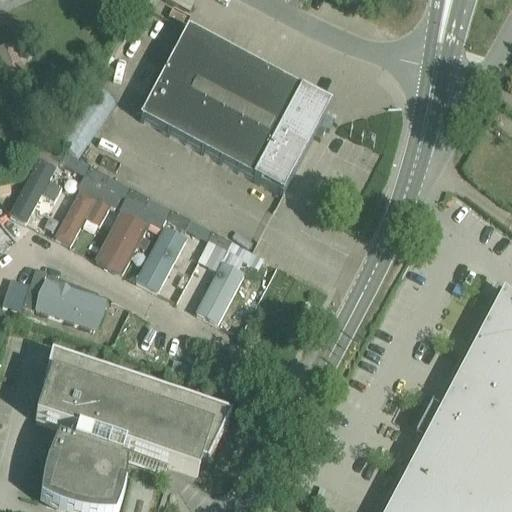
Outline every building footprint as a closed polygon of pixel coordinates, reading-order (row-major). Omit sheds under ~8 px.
[(187,34),(178,51),(140,123),(282,199),(314,141),(320,144),(326,133),(320,130),(330,110),(187,34)] [(26,80),(12,44),(0,49),(0,61),(10,87),(26,80)] [(78,162),(115,106),(88,89),(51,144),(78,162)] [(42,158),(62,168),(68,158),(48,147),(42,158)] [(84,182),(104,192),(110,181),(91,170),(84,182)] [(54,180),(36,171),(12,220),(29,229),(54,180)] [(125,203),(145,214),(150,203),(131,193),(125,203)] [(111,215),(80,198),(54,246),(70,254),(84,228),(100,236),(111,215)] [(147,236),(122,223),(98,271),(122,284),(147,236)] [(186,237),(209,249),(215,238),(192,226),(186,237)] [(186,247),(166,237),(138,291),(159,301),(186,247)] [(260,275),(266,265),(215,238),(209,249),(208,251),(226,260),(227,258),(260,275)] [(20,318),(22,311),(33,315),(46,277),(35,273),(30,289),(10,283),(0,312),(20,318)] [(244,287),(223,277),(199,324),(219,334),(244,287)] [(279,300),(257,289),(243,316),(265,327),(279,300)] [(388,511),(511,511),(511,300),(503,294),(450,395),(439,414),(441,415),(425,445),(424,444),(403,483),(388,511)] [(58,312),(48,308),(44,320),(93,338),(97,325),(74,317),(78,305),(62,299),(58,312)] [(231,419),(230,419),(51,359),(38,411),(41,412),(37,423),(36,423),(35,425),(65,435),(62,444),(58,443),(53,455),(49,465),(48,465),(52,466),(50,473),(47,484),(45,493),(44,502),(53,507),(62,511),(65,511),(115,511),(116,511),(118,502),(120,493),(122,485),(125,486),(127,476),(127,466),(122,464),(125,455),(198,479),(198,477),(197,477),(201,465),(207,467),(208,468),(231,419)] [(196,371),(171,359),(164,374),(190,386),(191,383),(202,388),(202,387),(206,388),(213,371),(199,365),(196,371)]
